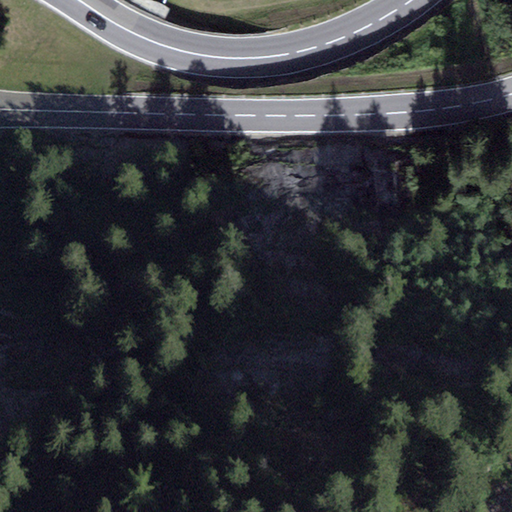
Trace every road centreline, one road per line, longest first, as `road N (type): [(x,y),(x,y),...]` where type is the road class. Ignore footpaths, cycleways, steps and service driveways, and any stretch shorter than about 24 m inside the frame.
road 1 (primary): [(0,108),(349,115),(511,93)]
road 2 (primary): [(410,0),(336,41),(264,58),(199,57),(141,38),(78,0)]
